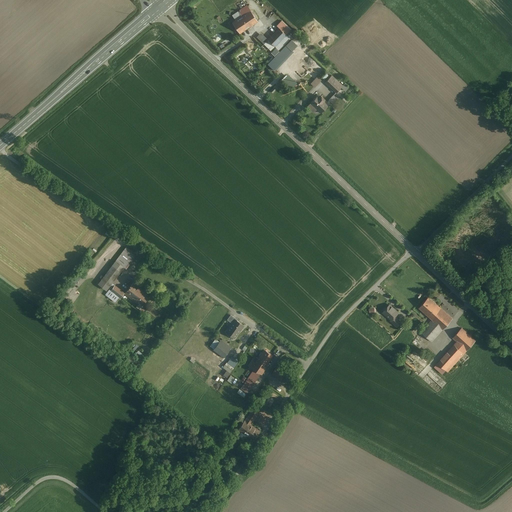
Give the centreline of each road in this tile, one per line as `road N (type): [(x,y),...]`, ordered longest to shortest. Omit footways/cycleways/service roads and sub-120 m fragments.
road 1 (tertiary): [(413,251),(158,8)]
road 2 (unclassified): [(209,511),(341,317),(413,251)]
road 3 (secondary): [(158,8),(0,146)]
road 4 (track): [(156,255),(0,148)]
road 5 (unclassified): [(413,251),(511,157)]
road 6 (tertiary): [(511,343),(413,251)]
road 7 (unclassified): [(3,511),(52,476),(75,483),(107,511)]
